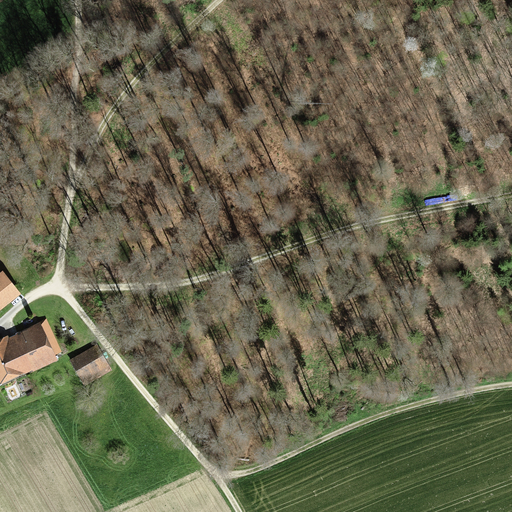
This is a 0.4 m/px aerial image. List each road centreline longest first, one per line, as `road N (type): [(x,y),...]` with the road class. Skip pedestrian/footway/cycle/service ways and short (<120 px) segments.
road 1 (track): [(511,194),(375,219),(181,282),(58,284)]
road 2 (track): [(511,384),(416,402),(251,471),(216,476)]
road 3 (track): [(79,0),(73,180),(58,284)]
road 4 (track): [(58,284),(216,476)]
road 5 (track): [(73,180),(113,109),(219,0)]
